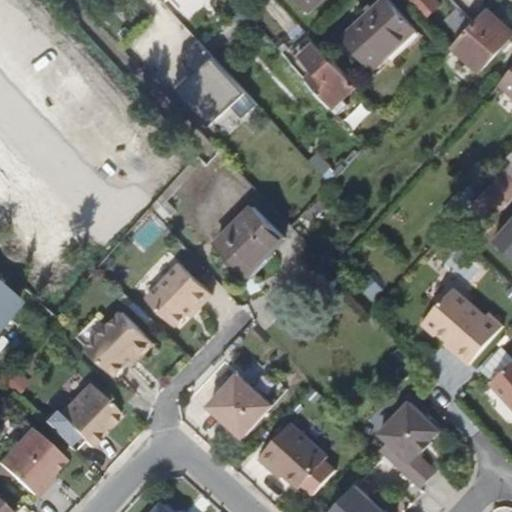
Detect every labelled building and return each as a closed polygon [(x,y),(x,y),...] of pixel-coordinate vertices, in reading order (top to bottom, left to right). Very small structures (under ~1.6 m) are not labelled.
[(296,0),(311,16),(328,0),(296,0)] [(389,0),(384,0),(343,39),(373,71),(417,30),(389,0)] [(409,0),(427,19),(441,5),(437,0),(409,0)] [(462,40),(475,26),(460,10),(446,22),(462,40)] [(240,11),(235,16),(244,26),(249,21),(240,11)] [(481,74),(511,40),(511,32),(489,11),(475,26),(462,40),(454,50),(481,74)] [(258,106),(198,41),(180,58),(196,76),(178,92),(211,128),(232,109),(243,120),(258,106)] [(332,111),(357,88),(317,45),(292,67),(332,111)] [(511,96),(511,73),(500,86),(511,96)] [(375,114),(367,121),(377,132),(385,124),(375,114)] [(324,178),(331,184),(345,171),(341,167),(334,173),(317,155),(309,162),(324,178)] [(511,164),(503,174),(511,182),(511,187),(493,208),(482,198),(472,207),(488,222),(497,212),(500,215),(511,202),(511,164)] [(194,167),(154,208),(168,221),(178,211),(169,203),(199,172),(194,167)] [(493,208),(511,187),(511,182),(503,174),(482,198),(493,208)] [(331,184),(324,178),(310,194),(317,200),(331,184)] [(330,206),(322,198),(305,216),(314,223),(330,206)] [(217,245),(248,277),(286,240),(255,208),(217,245)] [(511,218),(495,237),(511,252),(511,218)] [(82,261),(44,306),(57,318),(96,273),(82,261)] [(426,309),(462,342),(474,329),(471,327),(487,308),(491,310),(504,296),(468,264),(454,278),(457,281),(426,309)] [(197,307),(211,293),(182,265),(149,299),(176,324),(187,313),(194,306),(197,307)] [(0,325),(20,304),(0,285),(0,325)] [(190,315),(197,307),(194,306),(187,313),(190,315)] [(142,360),(156,346),(123,314),(88,350),(117,378),(129,366),(139,356),(142,360)] [(496,380),(511,364),(511,357),(504,349),(487,369),(496,380)] [(133,370),(142,360),(139,356),(129,366),(133,370)] [(511,364),(496,380),(492,383),(511,404),(511,364)] [(16,370),(3,384),(18,398),(31,383),(16,370)] [(210,409),(244,440),(274,407),(239,376),(210,409)] [(89,449),(121,417),(89,386),(57,417),(61,421),(50,431),(73,453),(83,442),(89,449)] [(435,475),(417,459),(421,455),(422,456),(432,445),(431,444),(440,433),(410,405),(380,437),(388,445),(381,454),(420,491),(435,475)] [(300,491),(329,460),(282,417),(250,452),(259,461),(263,458),(300,491)] [(63,460),(30,428),(0,458),(0,464),(34,498),(45,487),(41,483),(49,475),(63,460)] [(45,487),(53,478),(49,475),(41,483),(45,487)] [(382,511),(356,488),(333,511),(382,511)]
